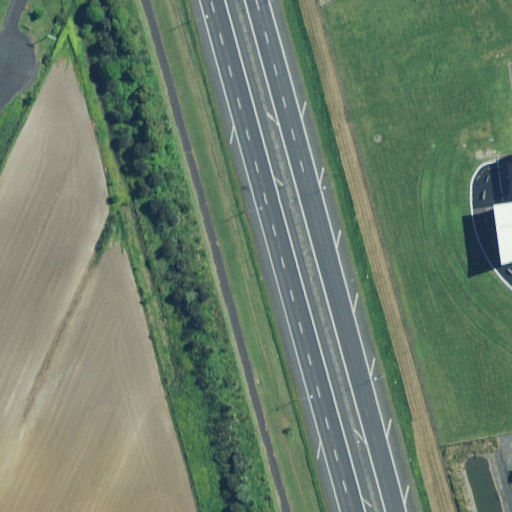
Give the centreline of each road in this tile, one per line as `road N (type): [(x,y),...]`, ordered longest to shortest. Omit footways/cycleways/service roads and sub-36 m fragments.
road 1 (motorway): [(352,511),(212,0)]
road 2 (motorway): [(257,0),(396,511)]
